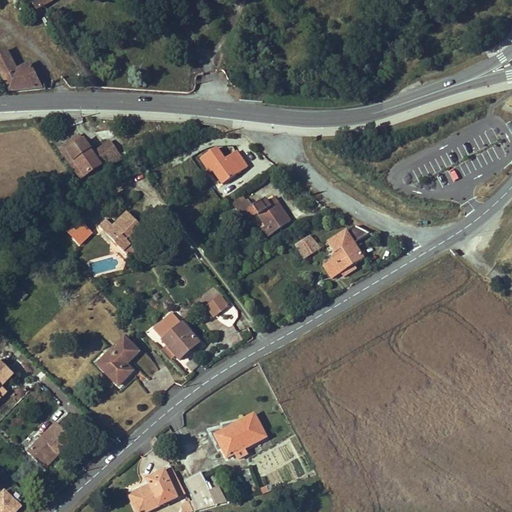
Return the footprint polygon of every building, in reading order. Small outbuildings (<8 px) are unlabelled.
[(0,0),(0,1),(1,0),(30,0),(37,12),(45,8),(40,0),(0,0)] [(43,21),(49,33),(57,29),(51,17),(43,21)] [(42,89),(29,65),(17,71),(6,51),(0,54),(0,71),(10,92),(18,91),(42,89)] [(123,160),(110,143),(93,155),(80,136),(64,147),(85,178),(107,162),(111,168),(123,160)] [(85,178),(64,147),(60,149),(82,180),(85,178)] [(238,176),(248,169),(237,154),(226,162),(216,149),(201,160),(212,174),(216,172),(226,185),(238,176)] [(291,222),(275,199),(268,204),(266,200),(254,208),(249,201),(237,210),(246,222),(258,214),(267,227),(273,235),(291,222)] [(115,229),(125,220),(129,216),(128,214),(113,228),(115,229)] [(151,237),(149,236),(135,221),(129,216),(125,220),(115,229),(113,228),(107,222),(100,228),(106,234),(115,244),(119,242),(121,245),(118,247),(129,258),(151,237)] [(77,242),(88,232),(80,223),(79,222),(68,233),(77,242)] [(273,235),(267,227),(261,231),(266,239),(273,235)] [(363,260),(354,245),(369,235),(368,234),(363,231),(355,227),(354,228),(328,245),(334,255),(330,256),(333,261),(324,267),(331,279),(341,274),(354,266),(363,260)] [(80,246),(91,235),(88,232),(77,242),(77,243),(80,246)] [(320,250),(310,238),(296,246),(304,260),(320,250)] [(343,277),(356,270),(354,266),(341,274),(343,277)] [(227,307),(221,297),(214,302),(221,312),(227,307)] [(169,336),(171,335),(174,333),(179,328),(180,327),(178,325),(180,323),(173,314),(156,329),(165,340),(169,336)] [(199,345),(182,326),(181,326),(180,327),(179,328),(174,333),(171,335),(169,336),(165,340),(163,342),(168,347),(175,355),(180,361),(199,345)] [(126,366),(138,353),(124,339),(98,365),(119,386),(132,373),(126,366)] [(175,355),(168,347),(161,354),(168,361),(175,355)] [(0,388),(6,382),(13,375),(13,374),(10,371),(0,361),(0,399),(1,399),(0,398),(0,388)] [(267,438),(255,416),(238,424),(240,428),(222,436),(226,444),(221,447),(228,459),(236,454),(238,460),(247,456),(244,450),(267,438)] [(226,444),(222,436),(240,428),(238,424),(216,436),(216,437),(221,447),(226,444)] [(73,440),(57,425),(41,441),(29,454),(41,467),(55,453),(58,455),(73,440)] [(185,495),(172,469),(166,472),(178,498),(185,495)] [(148,511),(178,498),(166,472),(148,480),(151,487),(131,496),(138,511),(148,511)] [(217,504),(202,474),(185,482),(194,501),(200,510),(218,505),(217,504)] [(4,488),(0,492),(0,511),(15,511),(22,505),(4,488)] [(200,510),(194,501),(189,503),(189,504),(193,511),(194,511),(199,510),(200,510)]
